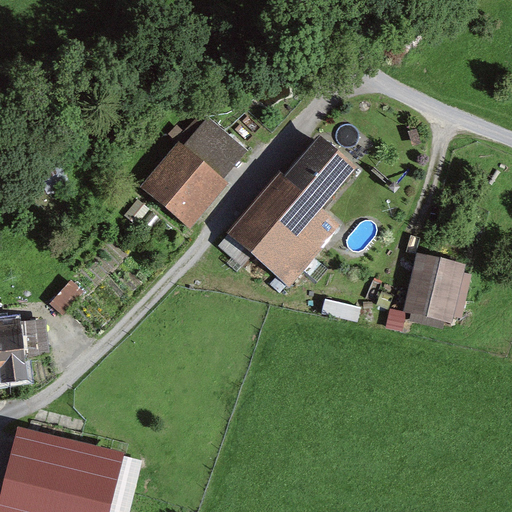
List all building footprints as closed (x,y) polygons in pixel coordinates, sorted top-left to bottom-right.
[(229,182),(251,155),(214,123),(191,150),(184,144),(147,189),(199,232),(236,188),(229,182)] [(369,174),(330,142),(295,185),(285,177),(235,239),(298,290),(351,226),(337,214),(369,174)] [(476,272),(423,261),(410,318),(464,330),(476,272)] [(67,312),(88,293),(76,281),(56,300),(67,312)] [(45,324),(0,329),(0,389),(53,382),(45,324)] [(123,511),(137,460),(31,433),(11,511),(123,511)]
